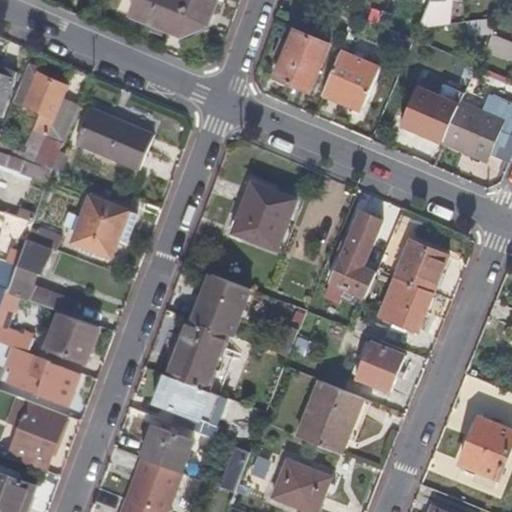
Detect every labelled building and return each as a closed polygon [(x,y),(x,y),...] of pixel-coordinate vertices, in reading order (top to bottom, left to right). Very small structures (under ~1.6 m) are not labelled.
[(138,0),(133,13),(184,34),(210,23),(219,0),(138,0)] [(482,19),(469,20),(472,36),(496,33),(494,17),(493,2),(480,3),(482,19)] [(334,43),(297,28),(277,75),(314,90),(334,43)] [(417,37),(402,31),(398,41),(413,47),(417,37)] [(511,39),(496,33),(487,48),(511,58),(511,39)] [(384,66),(344,49),(325,93),(364,111),(384,66)] [(28,63),(25,69),(68,88),(71,83),(28,63)] [(0,115),(2,116),(16,72),(0,66),(0,115)] [(68,88),(25,69),(12,101),(56,119),(48,138),(63,144),(79,106),(64,100),(68,88)] [(462,102),(421,84),(404,123),(445,141),(462,102)] [(463,100),(462,102),(445,141),(445,142),(465,150),(467,145),(492,156),(508,120),(463,100)] [(153,137),(91,110),(76,144),(139,171),(153,137)] [(467,145),(465,150),(490,161),(492,156),(467,145)] [(0,166),(47,184),(51,171),(0,152),(0,166)] [(247,174),(245,180),(252,183),(275,192),(278,186),(247,174)] [(252,183),(245,180),(233,211),(240,214),(252,183)] [(252,183),(240,214),(232,234),(277,251),(296,200),(275,192),(252,183)] [(129,212),(89,197),(72,243),(111,258),(118,241),(129,212)] [(36,215),(20,208),(16,218),(32,224),(36,215)] [(138,216),(129,212),(118,241),(127,244),(138,216)] [(384,223),(359,212),(324,296),(347,306),(347,305),(360,311),(376,272),(365,267),(384,223)] [(37,231),(31,229),(27,240),(52,250),(57,251),(62,238),(39,228),(37,231)] [(52,250),(27,240),(18,265),(17,267),(7,294),(59,313),(74,318),(79,303),(32,286),(37,273),(42,276),(52,250)] [(448,257),(410,242),(395,278),(434,294),(448,257)] [(17,267),(3,261),(0,270),(0,314),(7,294),(17,267)] [(196,310),(206,313),(201,325),(230,336),(234,337),(251,291),(210,275),(196,310)] [(434,294),(395,278),(380,317),(418,332),(434,294)] [(302,310),(292,306),(287,318),(297,322),(302,310)] [(206,313),(196,310),(192,321),(201,325),(206,313)] [(74,318),(59,313),(45,350),(85,367),(100,328),(74,318)] [(0,315),(0,343),(12,348),(27,354),(34,339),(4,327),(7,319),(0,315)] [(358,316),(352,330),(380,342),(385,328),(358,316)] [(192,321),(188,320),(165,376),(209,393),(230,336),(201,325),(192,321)] [(407,357),(370,342),(356,379),(392,394),(407,357)] [(5,365),(13,369),(7,382),(69,407),(81,374),(27,354),(12,348),(5,365)] [(209,393),(165,376),(154,405),(176,413),(173,424),(213,439),(217,427),(209,424),(219,397),(209,393)] [(359,398),(317,381),(295,437),(332,452),(338,437),(342,439),(359,398)] [(368,402),(359,398),(342,439),(347,441),(351,443),(368,402)] [(27,411),(24,410),(11,444),(52,460),(69,417),(30,402),(27,411)] [(511,442),(511,431),(479,418),(461,465),(476,471),(472,481),(493,490),(511,442)] [(193,441),(153,426),(141,458),(181,473),(193,441)] [(342,439),(338,437),(332,452),(341,455),(347,441),(342,439)] [(250,453),(234,447),(218,487),(234,493),(250,453)] [(332,478),(287,460),(272,499),(306,511),(318,511),(325,496),(330,482),(332,478)] [(36,487),(0,472),(0,511),(22,511),(25,505),(29,506),(36,487)] [(176,511),(183,496),(144,481),(131,511),(176,511)] [(335,484),(330,482),(325,496),(330,497),(335,484)] [(221,505),(216,503),(211,511),(238,511),(229,508),(230,504),(222,501),(221,505)]
